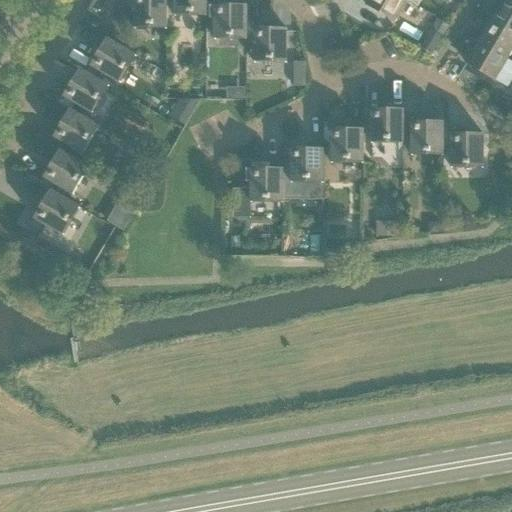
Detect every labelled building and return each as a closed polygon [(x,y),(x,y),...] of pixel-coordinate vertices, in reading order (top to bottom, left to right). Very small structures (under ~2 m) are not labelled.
[(167,31),(167,0),(135,0),(135,12),(135,28),(135,30),(167,31)] [(207,0),(175,0),(176,17),(208,17),(207,0)] [(407,0),(370,0),(367,6),(396,23),(409,1),(407,0)] [(504,0),(491,0),(502,6),(494,18),(492,22),(511,33),(511,5),(504,1),(504,0)] [(216,19),(215,40),(247,40),(247,6),(211,5),(210,19),(216,19)] [(511,33),(492,22),(494,18),(482,11),(478,18),(490,26),(482,39),(480,43),(508,60),(511,53),(511,33)] [(123,12),(123,28),(135,28),(135,12),(123,12)] [(421,50),(431,56),(443,35),(433,29),(421,50)] [(482,39),(470,31),(465,29),(460,36),(465,39),(477,46),(467,64),(496,81),(508,60),(480,43),(482,39)] [(287,64),(288,30),(256,30),(256,63),(287,64)] [(121,84),(136,57),(107,40),(92,67),(121,84)] [(465,70),(461,79),(469,84),(474,75),(465,70)] [(92,114),(108,87),(80,71),(64,97),(92,114)] [(306,75),(294,75),(294,87),(306,87),(306,75)] [(182,99),(172,114),(187,123),(202,99),(182,99)] [(373,123),(364,123),(364,130),(365,130),(365,138),(373,138),(373,144),(383,144),(404,144),(405,144),(405,134),(405,110),(373,109),(373,123)] [(85,156),(101,129),(71,111),(55,138),(85,156)] [(445,156),(445,122),(413,122),(413,134),(405,134),(405,144),(404,144),(404,153),(413,153),(413,156),(445,156)] [(365,130),(364,130),(333,129),(333,163),(365,164),(365,138),(365,130)] [(485,168),(485,134),(453,134),(452,168),(485,168)] [(325,183),(325,149),(293,149),(293,162),(284,162),(284,169),(285,169),(285,183),(293,183),(325,183)] [(74,196),(90,170),(61,152),(45,178),(74,196)] [(253,188),(234,188),(234,217),(252,217),(253,202),(284,203),(285,183),(285,169),(284,169),(270,169),(270,162),(253,162),(253,188)] [(65,236),(81,208),(52,191),(36,218),(65,236)] [(125,191),(119,202),(135,212),(142,201),(133,196),(125,191)] [(399,237),(399,235),(399,222),(377,222),(377,237),(399,237)] [(430,223),(430,233),(440,233),(440,223),(430,223)]
